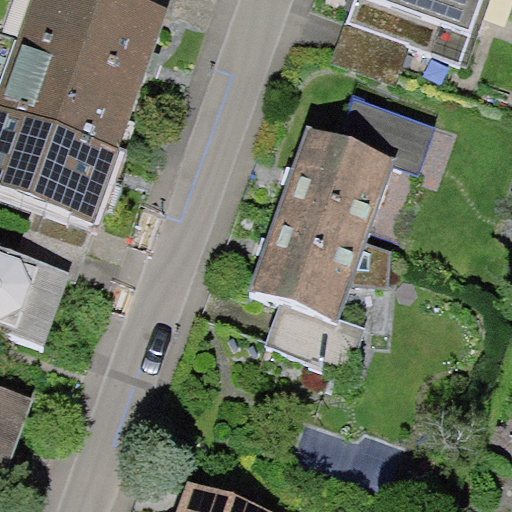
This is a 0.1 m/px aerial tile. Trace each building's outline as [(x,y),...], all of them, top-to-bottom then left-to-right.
[(24,45),(137,86),(138,84),(136,83),(147,51),(159,18),(161,19),(162,17),(169,20),(175,0),(42,0),(27,44),(25,43),(24,45)] [(407,49),(347,27),(336,59),(396,81),(407,49)] [(3,112),(1,111),(0,113),(113,153),(114,151),(112,151),(123,118),(135,86),(137,87),(137,86),(24,45),(23,47),(26,48),(3,112)] [(392,170),(400,173),(417,127),(354,105),(339,146),(308,135),(292,179),(279,216),(365,247),(392,170)] [(26,232),(85,253),(96,223),(91,222),(93,218),(90,217),(100,190),(112,157),(114,157),(115,154),(113,153),(0,113),(0,112),(0,192),(35,206),(26,232)] [(365,247),(279,216),(265,255),(250,298),(282,309),(267,350),(319,369),(324,380),(326,372),(329,373),(345,327),(337,324),(352,284),(383,286),(385,263),(388,256),(365,247)] [(85,253),(26,232),(16,260),(0,254),(0,336),(42,352),(59,305),(67,281),(74,284),(75,281),(85,253)] [(0,469),(10,443),(22,408),(0,400),(0,469)] [(243,511),(191,493),(183,511),(243,511)]
